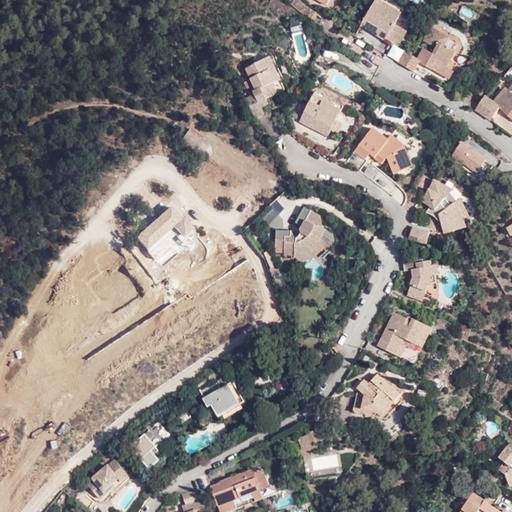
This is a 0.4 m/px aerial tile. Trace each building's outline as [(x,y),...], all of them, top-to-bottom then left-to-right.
[(300,0),(294,0),(291,4),(309,20),(315,12),(300,0)] [(404,28),(408,31),(414,20),(403,14),(405,11),(386,0),(376,0),(360,27),(397,48),(403,39),(399,36),(404,28)] [(407,53),(400,64),(419,75),(426,64),(449,77),(455,66),(453,65),(464,45),(464,38),(438,22),(426,44),(436,51),(433,56),(425,51),(420,60),(407,53)] [(403,39),(408,31),(404,28),(399,36),(403,39)] [(256,94),(247,98),(256,119),(265,114),(263,110),(279,103),(273,90),(285,84),(273,57),(247,68),(256,88),(253,89),(256,94)] [(487,97),(475,110),(490,120),(499,108),(511,120),(511,92),(509,90),(506,88),(493,102),(487,97)] [(329,137),(331,132),(338,121),(346,107),(320,91),(302,121),(329,137)] [(338,121),(331,132),(338,136),(344,125),(338,121)] [(210,140),(193,128),(182,145),(195,154),(198,149),(206,155),(212,147),(207,144),(210,140)] [(348,162),(362,173),(369,165),(367,163),(372,157),(382,165),(386,159),(396,175),(414,165),(403,148),(391,138),(388,142),(374,130),(348,162)] [(225,169),(233,158),(221,149),(213,161),(225,169)] [(254,172),(240,162),(231,174),(246,184),(254,172)] [(213,183),(206,168),(195,174),(202,189),(213,183)] [(434,194),(438,186),(433,184),(429,191),(434,194)] [(449,192),(438,186),(434,194),(429,191),(423,204),(431,210),(436,212),(435,217),(438,218),(445,234),(467,228),(465,224),(471,222),(460,199),(457,200),(449,193),(449,192)] [(211,207),(222,202),(215,187),(203,192),(211,207)] [(243,189),(232,191),(234,207),(245,205),(243,189)] [(296,206),(288,197),(275,208),(285,217),(296,206)] [(194,229),(171,204),(135,237),(149,252),(175,229),(184,239),(194,229)] [(307,220),(312,212),(307,209),(296,225),(301,228),(306,220),(307,220)] [(312,212),(307,220),(306,220),(301,228),(300,230),(300,233),(298,238),(295,238),(295,237),(292,237),(285,237),(285,240),(276,240),(276,252),(280,253),(280,251),(285,251),(285,253),(285,254),(290,254),(289,256),(292,256),(292,259),(298,260),(299,261),(302,262),(304,261),(305,265),(312,260),(311,258),(313,252),(324,242),(321,239),(326,229),(323,227),(321,216),(312,212)] [(416,227),(409,244),(426,249),(431,232),(416,227)] [(424,255),(405,258),(407,272),(411,271),(415,271),(415,275),(412,276),(409,284),(412,285),(409,295),(425,301),(433,275),(441,274),(439,263),(434,265),(433,261),(425,263),(424,255)] [(408,325),(411,320),(396,312),(379,346),(396,356),(403,344),(408,346),(415,350),(418,346),(424,349),(430,337),(427,336),(431,327),(417,319),(415,322),(413,327),(408,325)] [(403,344),(396,356),(401,358),(408,346),(403,344)] [(206,377),(209,381),(218,374),(216,370),(206,377)] [(380,376),(392,387),(395,384),(383,373),(380,376)] [(235,386),(229,374),(201,391),(205,398),(203,399),(208,407),(212,405),(217,412),(238,399),(231,389),(235,386)] [(400,394),(392,387),(380,376),(378,375),(375,378),(370,384),(367,381),(365,380),(358,388),(354,406),(384,412),(389,416),(396,407),(392,403),(400,394)] [(387,419),(389,416),(384,412),(354,406),(353,411),(387,419)] [(200,425),(215,416),(210,409),(196,417),(200,425)] [(158,457),(154,452),(151,448),(155,444),(168,433),(157,420),(130,443),(149,466),(158,457)] [(313,437),(323,437),(318,429),(311,432),(311,433),(313,437)] [(323,439),(323,437),(313,437),(311,433),(299,439),(301,445),(301,450),(319,449),(317,443),(323,439)] [(511,438),(498,456),(504,461),(497,469),(505,476),(509,487),(511,486),(511,438)] [(122,482),(129,475),(115,459),(87,483),(101,500),(108,494),(106,491),(120,480),(122,482)] [(254,473),(260,490),(268,487),(262,469),(254,473)] [(226,511),(264,498),(260,490),(254,473),(252,470),(222,482),(222,483),(211,487),(221,511),(226,511)] [(201,511),(207,511),(200,492),(186,496),(189,506),(184,508),(184,511),(201,511)] [(77,501),(89,510),(95,502),(83,494),(77,501)] [(489,505),(482,501),(470,495),(460,511),(510,511),(500,507),(499,510),(489,505)]
